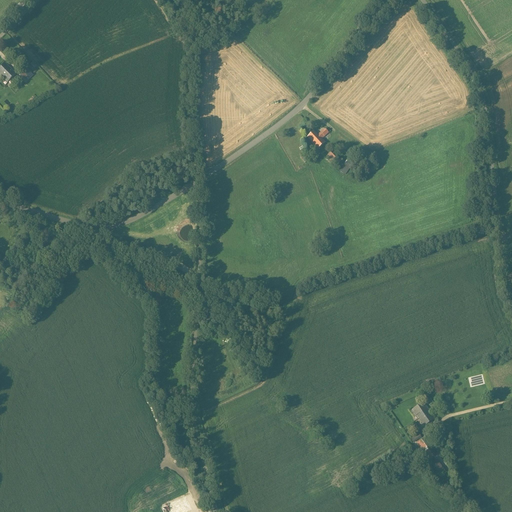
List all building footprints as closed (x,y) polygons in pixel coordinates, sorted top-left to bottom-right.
[(0,75),(7,83),(16,75),(5,64),(0,69),(0,75)] [(26,83),(33,76),(26,67),(18,74),(26,83)] [(325,129),(318,135),(314,131),(307,138),(312,143),(312,144),(318,150),(325,142),(322,139),(328,133),(325,129)] [(342,160),(340,158),(341,157),(334,149),(326,157),(333,164),(335,162),(338,165),(342,160)] [(344,163),(338,171),(345,175),(351,167),(344,163)] [(424,403),(412,411),(416,416),(417,416),(424,426),(435,419),(430,412),(424,403)] [(423,440),(417,444),(426,457),(432,453),(423,440)] [(440,477),(446,472),(438,462),(432,467),(440,477)]
